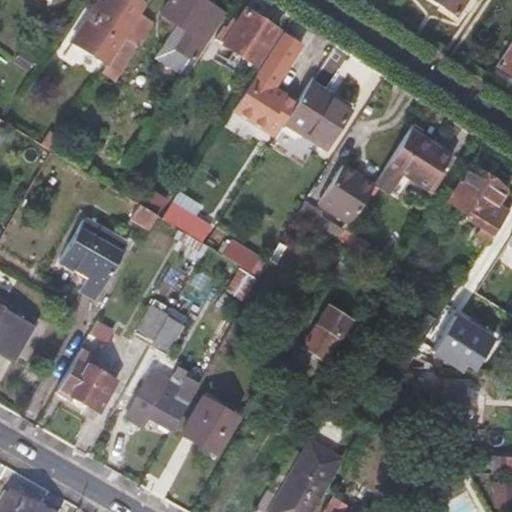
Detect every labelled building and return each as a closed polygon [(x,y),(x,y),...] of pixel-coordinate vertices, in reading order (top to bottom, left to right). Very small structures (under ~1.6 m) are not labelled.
[(69,44),(104,67),(119,42),(117,39),(139,5),(131,0),(103,0),(101,5),(95,1),(69,44)] [(190,62),(191,63),(224,13),(205,0),(164,0),(155,15),(171,25),(181,32),(170,49),(190,62)] [(435,11),(457,25),(469,5),(473,8),(477,1),(475,0),(430,0),(439,6),(435,11)] [(461,27),(473,8),(469,5),(457,25),(461,27)] [(211,39),(252,65),(276,29),(240,7),(232,20),(228,18),(222,27),(219,26),(211,39)] [(151,23),(138,14),(119,42),(104,67),(99,74),(113,83),(151,23)] [(181,32),(171,25),(150,57),(180,77),(190,62),(170,49),(181,32)] [(229,108),(272,135),(280,123),(294,100),(271,86),(298,44),(280,33),(246,86),(244,84),(229,108)] [(511,38),(495,65),(511,76),(511,38)] [(20,50),(13,62),(27,72),(35,60),(20,50)] [(330,98),(306,82),(294,100),(280,123),(321,149),(348,106),(331,95),(330,98)] [(448,156),(406,128),(370,182),(394,199),(407,179),(425,191),(448,156)] [(368,185),(337,165),(312,202),(343,223),(368,185)] [(460,219),(488,237),(511,201),(511,197),(465,166),(443,201),(463,214),(460,219)] [(173,203),(162,221),(198,242),(209,225),(173,203)] [(315,212),(300,203),(293,213),(309,223),(313,215),(315,212)] [(126,219),(145,230),(153,215),(135,204),(126,219)] [(322,221),(313,215),(309,223),(317,229),(322,221)] [(92,298),(123,243),(81,218),(57,261),(83,277),(76,289),(92,298)] [(178,231),(173,230),(169,237),(173,240),(169,248),(193,262),(203,246),(178,231)] [(392,263),(339,230),(333,238),(342,244),(386,272),(392,263)] [(221,240),(214,252),(256,277),(263,266),(221,240)] [(343,247),(327,270),(341,279),(357,255),(343,247)] [(252,278),(235,267),(220,291),(237,301),(252,278)] [(133,332),(149,343),(165,316),(148,305),(133,332)] [(322,305),(296,344),(321,360),(347,321),(322,305)] [(0,353),(15,362),(37,325),(20,315),(17,319),(0,309),(0,353)] [(180,325),(165,316),(149,343),(148,345),(163,353),(180,325)] [(451,318),(429,351),(459,369),(463,363),(471,368),(488,340),(479,334),(482,331),(466,322),(464,325),(451,318)] [(511,358),(511,339),(509,337),(498,351),(510,361),(511,358)] [(426,356),(415,349),(403,367),(431,368),(430,363),(423,362),(426,356)] [(94,362),(75,351),(54,388),(97,412),(115,382),(90,369),(94,362)] [(145,413),(169,428),(196,381),(185,374),(187,371),(174,364),(166,377),(150,368),(123,415),(138,424),(145,413)] [(442,397),(426,405),(434,418),(440,429),(442,429),(442,425),(460,425),(462,385),(441,385),(442,397)] [(228,419),(197,400),(176,434),(207,454),(228,419)] [(417,446),(427,451),(440,429),(434,418),(417,446)] [(438,458),(448,442),(440,429),(427,451),(438,458)] [(307,511),(338,459),(305,441),(263,511),(307,511)] [(511,456),(487,456),(487,473),(511,473),(511,456)] [(43,511),(7,491),(0,502),(0,511),(43,511)]
